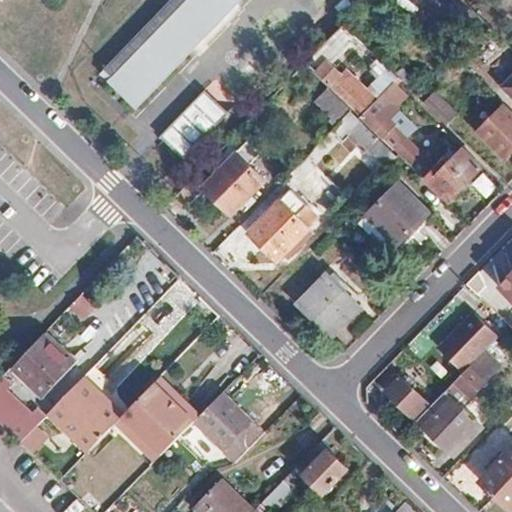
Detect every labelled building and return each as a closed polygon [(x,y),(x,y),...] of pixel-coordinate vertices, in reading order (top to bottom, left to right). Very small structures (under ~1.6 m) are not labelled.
[(170,0),(101,72),(136,106),(239,0),(170,0)] [(331,64),(358,36),(345,23),(306,63),(361,116),(373,104),(331,64)] [(380,97),(394,83),(386,76),(373,90),(380,97)] [(373,104),(361,116),(400,153),(399,154),(411,165),(424,178),(437,165),(410,139),(420,129),(402,110),(410,94),(396,81),(394,83),(380,97),(373,104)] [(351,110),(328,87),(316,99),(334,117),(330,121),(336,126),(351,110)] [(205,89),(162,135),(185,157),(228,111),(205,89)] [(435,90),(426,101),(448,124),(458,113),(435,90)] [(511,151),(511,113),(505,106),(479,132),(506,158),(511,151)] [(399,154),(360,118),(351,110),(336,126),(333,129),(344,139),(348,135),(358,144),(384,169),(399,154)] [(240,130),(206,166),(214,174),(249,139),(240,130)] [(459,142),(449,132),(442,140),(452,149),(459,142)] [(348,135),(344,139),(340,143),(351,153),(358,144),(348,135)] [(261,151),(249,139),(214,174),(203,186),(231,214),(243,202),(249,207),(257,198),(252,193),(266,180),(250,163),(261,151)] [(442,170),(432,181),(452,200),(485,166),(465,147),(442,170)] [(399,154),(384,169),(396,180),(411,165),(399,154)] [(429,183),(432,181),(442,170),(437,165),(424,178),(429,183)] [(398,182),(367,215),(381,228),(399,245),(429,213),(398,182)] [(300,239),(305,244),(316,233),(309,226),(319,216),(291,188),(249,230),(278,260),(286,253),(300,239)] [(373,236),(381,228),(367,215),(359,223),(373,236)] [(291,258),(305,244),(300,239),(286,253),(291,258)] [(329,277),(301,305),(332,334),(358,305),(329,277)] [(70,308),(85,320),(97,305),(82,293),(70,308)] [(487,349),(500,336),(475,312),(440,348),(464,373),(487,349)] [(175,362),(191,375),(217,347),(201,333),(175,362)] [(76,363),(46,334),(13,367),(43,397),(76,363)] [(487,349),(464,373),(449,388),(418,421),(450,453),(462,441),(466,446),(480,432),(475,427),(479,423),(457,402),(468,392),(472,395),(486,382),(486,378),(501,363),(487,349)] [(387,391),(413,416),(427,402),(402,376),(387,391)] [(85,377),(49,414),(87,452),(116,422),(118,420),(95,397),(100,392),(85,377)] [(200,415),(160,377),(155,382),(195,420),(200,415)] [(167,449),(193,422),(195,420),(155,382),(123,415),(122,417),(161,455),(167,449)] [(0,421),(21,442),(37,426),(0,390),(0,421)] [(255,421),(224,391),(200,415),(195,420),(193,422),(225,451),(255,421)] [(95,397),(118,420),(122,417),(123,415),(100,392),(95,397)] [(161,455),(122,417),(118,420),(116,422),(155,461),(161,455)] [(330,448),(323,441),(256,510),(253,511),(275,511),(294,493),(290,489),(304,475),(306,477),(317,488),(323,494),(348,468),(329,449),(330,448)] [(497,496),(511,479),(511,448),(481,480),(497,496)] [(317,488),(306,477),(298,485),(309,496),(317,488)] [(197,511),(253,511),(256,510),(224,479),(195,509),(197,511)] [(511,509),(511,479),(497,496),(511,510),(511,509)] [(136,511),(121,497),(112,506),(117,511),(136,511)] [(414,511),(406,503),(397,511),(414,511)]
